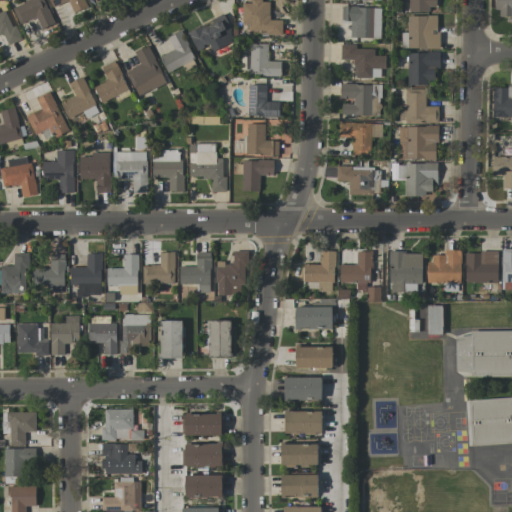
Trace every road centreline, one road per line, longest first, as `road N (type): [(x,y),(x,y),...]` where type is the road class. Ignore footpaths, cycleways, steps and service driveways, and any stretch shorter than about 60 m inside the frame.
road 1 (residential): [(313,0),(303,157),(266,278),(251,388),(251,511)]
road 2 (residential): [(511,223),(0,227)]
road 3 (residential): [(251,388),(0,388)]
road 4 (residential): [(472,0),(469,223)]
road 5 (residential): [(178,0),(0,85)]
road 6 (residential): [(69,388),(70,511)]
